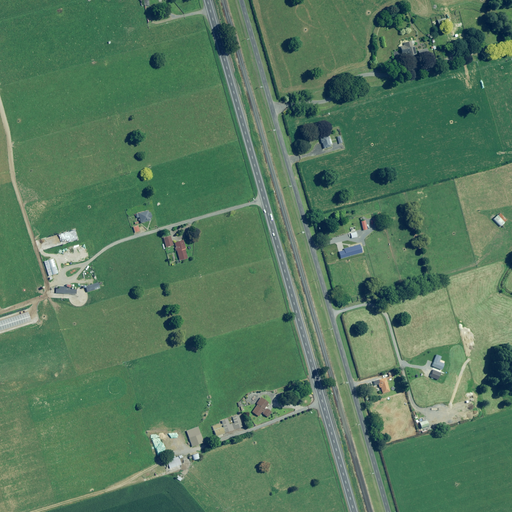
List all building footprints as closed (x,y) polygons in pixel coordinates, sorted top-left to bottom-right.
[(447,23),(445,17),(437,20),(438,26),(447,23)] [(412,46),(411,41),(403,43),(404,46),(400,46),(401,53),(409,52),(410,56),(416,54),(415,46),(412,46)] [(330,144),(332,144),(330,138),(328,139),(327,135),(320,137),(323,149),(331,147),(330,144)] [(137,218),(138,218),(139,221),(140,221),(141,223),(151,220),(150,218),(151,218),(150,213),(149,213),(148,210),(136,214),(137,218)] [(339,230),(338,226),(333,228),(333,230),(335,237),(337,237),(338,239),(343,238),(342,236),(346,235),(344,229),(339,230)] [(173,245),(170,237),(163,239),(166,247),(173,245)] [(175,251),(177,251),(179,261),(187,258),(185,249),(186,249),(183,240),(174,243),(176,247),(174,248),(175,251)] [(361,256),(358,246),(336,253),(339,262),(361,256)] [(58,273),(55,263),(48,265),(49,268),(46,269),(49,276),(58,273)] [(99,288),(98,283),(85,286),(87,292),(99,288)] [(70,287),(70,285),(66,285),(66,287),(63,287),(58,287),(58,289),(56,289),(55,293),(76,294),(76,290),(73,289),(73,287),(70,287)] [(441,356),(432,354),(428,368),(441,372),(443,365),(439,364),(441,356)] [(374,386),(378,385),(379,388),(381,388),(382,394),(389,392),(386,378),(373,381),(374,386)] [(263,413),(262,414),(268,418),(272,412),(266,408),(265,408),(268,403),(261,398),(257,404),(257,405),(252,412),(259,417),(262,412),(263,413)] [(221,421),(223,427),(225,433),(242,427),(238,416),(232,418),(234,423),(230,425),(228,419),(221,421)] [(418,419),(419,423),(421,428),(428,426),(426,420),(423,421),(422,418),(418,419)] [(204,443),(198,427),(186,431),(192,447),(204,443)] [(225,433),(223,428),(214,431),(216,436),(225,433)] [(173,457),(174,459),(167,461),(170,469),(181,465),(179,459),(182,458),(181,456),(181,455),(178,456),(178,457),(176,458),(175,456),(173,457)]
